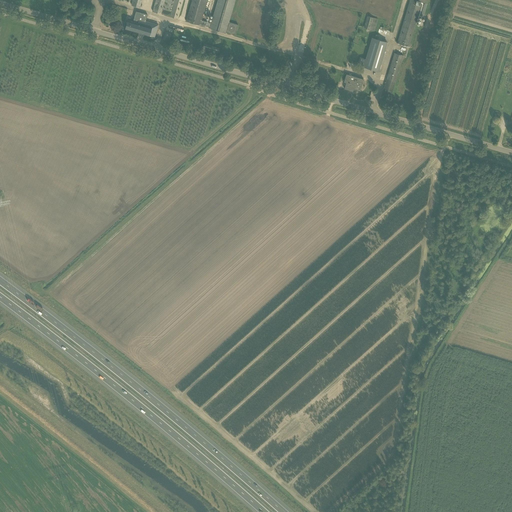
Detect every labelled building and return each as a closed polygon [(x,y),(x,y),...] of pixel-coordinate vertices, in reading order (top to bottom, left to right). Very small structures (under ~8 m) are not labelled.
[(191,0),(187,22),(236,33),(238,24),(231,22),(236,0),(218,0),(214,18),(204,16),(208,0),(191,0)] [(409,0),(398,43),(410,47),(422,5),(427,6),(429,0),(409,0)] [(125,28),(155,37),(158,25),(146,21),(147,14),(136,11),(133,22),(127,20),(125,28)] [(375,30),(378,18),(366,16),(364,28),(375,30)] [(378,71),(387,42),(372,38),(365,59),(360,57),(358,65),(378,71)] [(202,50),(218,54),(219,48),(204,44),(202,50)] [(393,52),(383,94),(393,96),(402,54),(393,52)] [(360,91),(364,80),(346,75),(344,82),(346,82),(344,88),(344,89),(345,88),(349,89),(349,87),(353,88),(360,91)]
